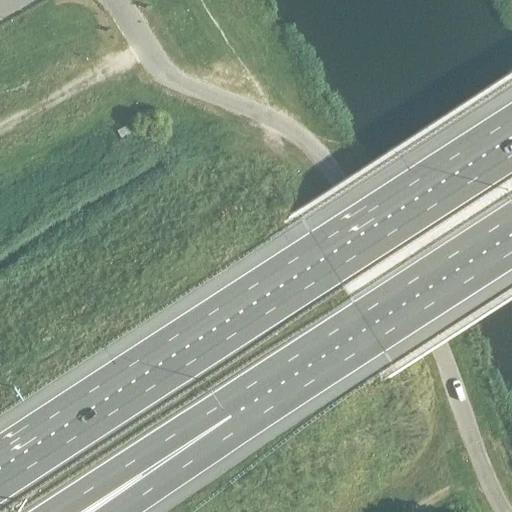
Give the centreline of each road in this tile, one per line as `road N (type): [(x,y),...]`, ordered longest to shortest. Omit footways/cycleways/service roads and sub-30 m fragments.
road 1 (unclassified): [(505,511),(477,462),(446,361),(319,153),(274,121),(159,69),(114,0)]
road 2 (motorway): [(511,138),(0,467)]
road 3 (motorway): [(236,412),(511,231)]
road 4 (motorway): [(64,511),(236,412)]
road 5 (motorway): [(102,511),(236,412)]
